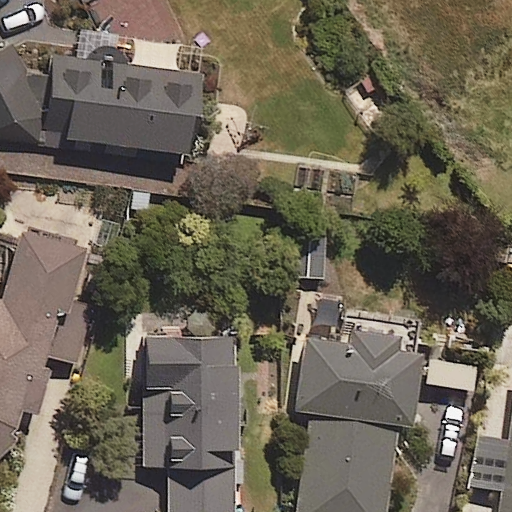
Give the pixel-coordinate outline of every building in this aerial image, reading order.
[(182,124),(190,125),(200,49),(73,33),(69,61),(51,59),(49,78),(17,78),(1,50),(0,51),(0,128),(42,112),(40,149),(79,154),(80,147),(177,159),(182,124)] [(78,250),(0,236),(0,453),(8,445),(13,416),(36,420),(44,375),(36,373),(46,316),(66,320),(78,250)] [(163,473),(165,511),(236,511),(227,324),(123,329),(127,402),(133,402),(137,474),(163,473)] [(296,340),(287,418),(304,420),(292,511),(384,511),(395,431),(405,432),(414,356),(391,353),(393,340),(340,333),(339,345),(296,340)] [(470,488),(500,492),(496,511),(511,511),(511,409),(507,449),(476,444),(470,488)]
